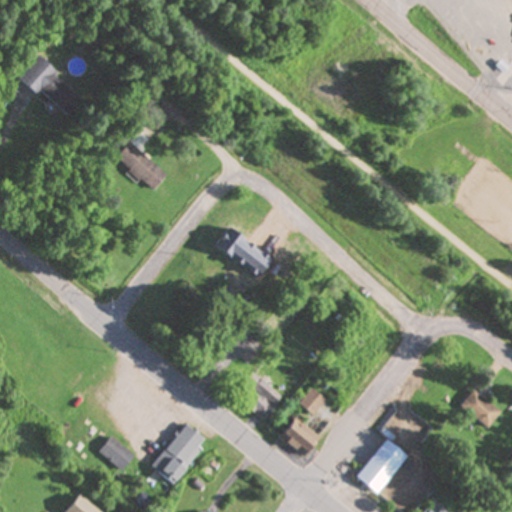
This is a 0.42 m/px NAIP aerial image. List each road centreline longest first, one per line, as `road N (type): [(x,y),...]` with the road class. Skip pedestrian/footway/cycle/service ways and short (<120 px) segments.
road 1 (residential): [(337,511),(0,235)]
road 2 (residential): [(511,362),(463,326),(413,324),(243,181)]
road 3 (residential): [(511,120),(368,0)]
road 4 (residential): [(321,467),(431,325)]
road 5 (residential): [(119,306),(215,193),(243,181)]
